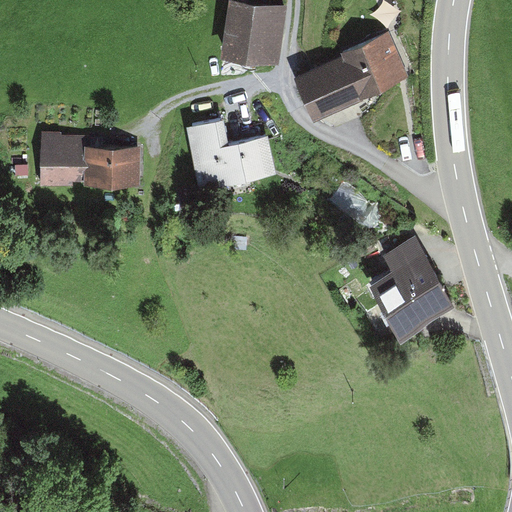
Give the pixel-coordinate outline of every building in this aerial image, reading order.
[(257,0),(234,0),(227,53),(278,60),(286,4),(257,0)] [(299,75),(317,117),(407,80),(390,37),(299,75)] [(268,137),(232,144),(227,119),(196,126),(208,184),(275,170),(268,137)] [(53,180),(143,179),(143,144),(94,145),(93,133),(52,134),(53,180)] [(377,280),(406,332),(457,303),(429,252),(377,280)]
